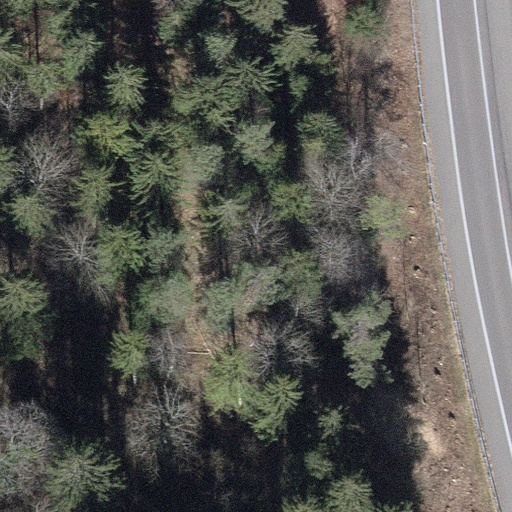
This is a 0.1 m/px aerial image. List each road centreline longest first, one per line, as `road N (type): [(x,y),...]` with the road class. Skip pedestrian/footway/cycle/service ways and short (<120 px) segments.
road 1 (track): [(133,511),(0,406)]
road 2 (primary): [(493,0),(511,164)]
